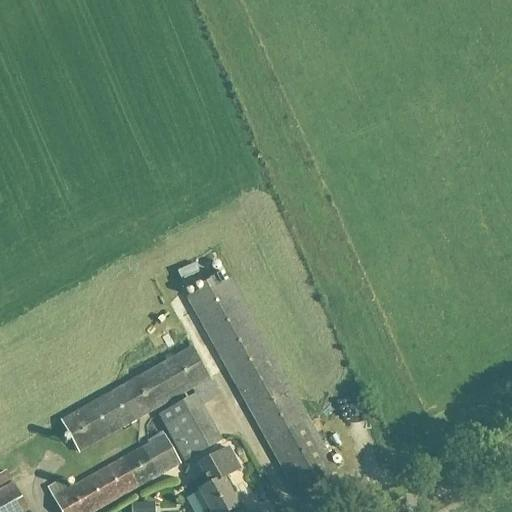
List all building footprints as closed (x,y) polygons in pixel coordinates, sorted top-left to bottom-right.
[(230,280),(215,289),(210,280),(200,285),(204,295),(190,303),(296,494),(336,472),(230,280)] [(200,406),(218,396),(210,380),(191,349),(61,423),(78,453),(191,390),(200,406)] [(158,416),(164,427),(184,463),(216,445),(220,443),(194,396),(158,416)] [(353,446),(370,443),(365,408),(348,411),(353,446)] [(67,492),(61,481),(47,489),(59,511),(98,511),(181,465),(164,437),(67,492)] [(228,478),(227,477),(240,470),(229,449),(199,465),(205,476),(194,482),(210,511),(231,511),(239,508),(224,481),(228,478)] [(28,511),(13,484),(0,491),(0,511),(28,511)]
